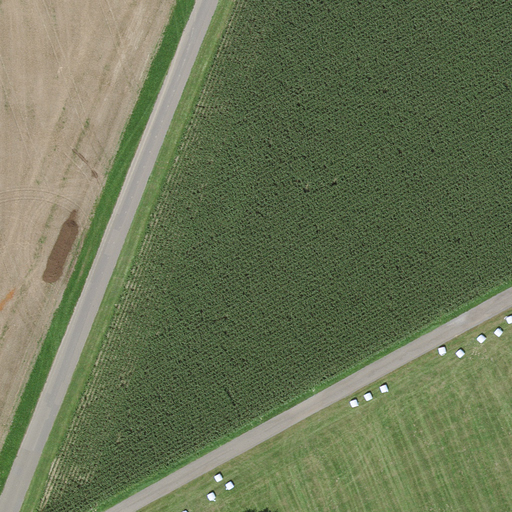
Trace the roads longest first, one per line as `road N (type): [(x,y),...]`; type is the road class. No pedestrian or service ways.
road 1 (unclassified): [(210,0),(10,511)]
road 2 (track): [(116,511),(511,296)]
